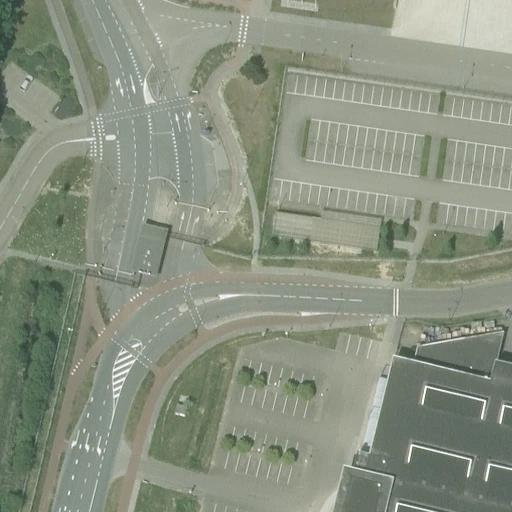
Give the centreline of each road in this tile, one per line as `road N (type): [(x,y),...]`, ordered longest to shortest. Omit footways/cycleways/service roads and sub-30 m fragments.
road 1 (unclassified): [(94,0),(133,145),(119,299),(151,335)]
road 2 (unclassified): [(169,319),(227,300),(398,306),(511,289)]
road 3 (unclassified): [(169,319),(194,200),(191,143),(167,69),(128,0)]
road 4 (unclassified): [(84,511),(112,407),(151,335)]
